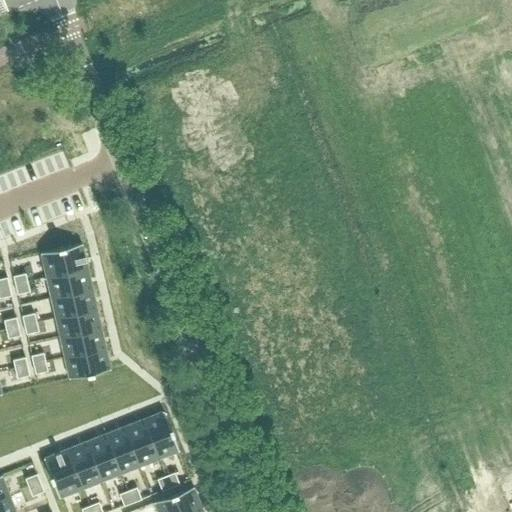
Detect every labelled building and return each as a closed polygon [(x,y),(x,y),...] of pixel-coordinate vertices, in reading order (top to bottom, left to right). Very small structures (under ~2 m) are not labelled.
[(57,247),(39,251),(45,277),(86,267),(81,242),(63,246),(63,245),(56,246),(57,247)] [(86,267),(45,277),(50,297),(91,287),(86,267)] [(12,275),(14,284),(26,281),(24,272),(12,275)] [(6,276),(0,277),(0,286),(8,285),(6,276)] [(26,281),(14,284),(16,293),(29,290),(26,281)] [(8,285),(0,286),(0,296),(10,294),(8,285)] [(91,287),(50,297),(54,316),(95,307),(91,287)] [(95,307),(54,316),(59,336),(100,327),(95,307)] [(21,314),(23,324),(35,321),(33,312),(21,314)] [(15,316),(3,319),(5,328),(17,325),(15,316)] [(35,321),(23,324),(25,333),(38,330),(35,321)] [(17,325),(5,328),(7,337),(19,334),(17,325)] [(100,327),(59,336),(63,356),(105,347),(100,327)] [(105,347),(63,356),(68,377),(85,373),(85,374),(92,373),(92,372),(109,368),(105,347)] [(30,354),(32,363),(45,360),(42,351),(30,354)] [(24,356),(12,358),(14,368),(26,365),(24,356)] [(45,360),(32,363),(34,372),(47,370),(45,360)] [(26,365),(14,368),(16,377),(28,374),(26,365)] [(162,410),(143,417),(158,457),(178,449),(171,433),(172,432),(170,426),(169,426),(162,410)] [(143,417),(124,425),(139,464),(158,457),(143,417)] [(124,425),(105,432),(120,472),(139,464),(124,425)] [(105,432),(86,440),(101,479),(120,472),(105,432)] [(86,440),(67,447),(82,486),(101,479),(86,440)] [(67,447),(42,457),(48,473),(50,480),(51,480),(57,496),(82,486),(67,447)] [(174,471),(165,474),(169,486),(178,483),(174,471)] [(35,472),(24,477),(27,485),(39,481),(36,472),(35,472)] [(165,474),(156,478),(161,489),(161,490),(169,486),(165,474)] [(39,481),(27,485),(31,494),(42,490),(43,490),(39,481)] [(192,484),(153,500),(157,511),(180,511),(200,505),(192,484)] [(135,486),(127,489),(131,501),(140,498),(140,497),(135,486)] [(127,489),(118,493),(123,504),(123,505),(131,501),(127,489)] [(8,492),(0,495),(0,511),(13,511),(15,511),(8,492)] [(102,511),(98,500),(89,504),(92,511),(102,511)]
